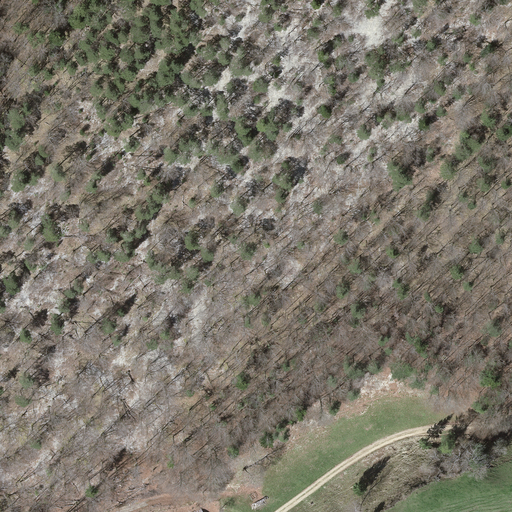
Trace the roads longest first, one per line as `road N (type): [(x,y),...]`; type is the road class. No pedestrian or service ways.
road 1 (track): [(511,415),(378,444),(281,511)]
road 2 (track): [(302,498),(159,499),(116,511)]
